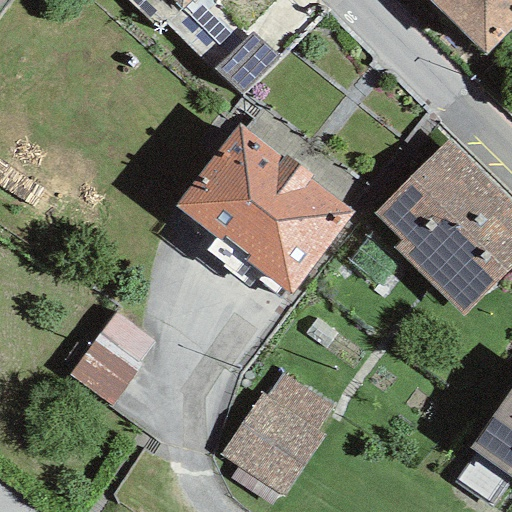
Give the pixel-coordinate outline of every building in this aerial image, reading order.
[(400,0),(459,59),(511,6),(505,0),(400,0)] [(334,222),(220,133),(156,214),(270,303),(334,222)] [(511,258),(511,221),(440,150),(363,227),(387,251),(381,257),(448,323),(511,258)] [(144,347),(106,318),(61,378),(99,406),(144,347)] [(323,411),(274,379),(261,398),(254,394),(211,456),(273,498),(315,437),(308,433),(323,411)] [(511,382),(462,454),(511,489),(511,382)]
